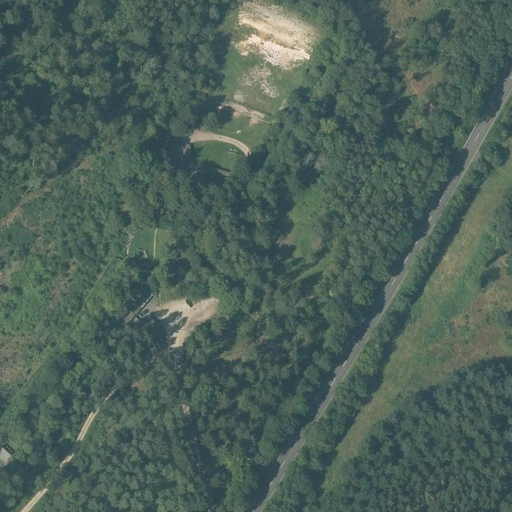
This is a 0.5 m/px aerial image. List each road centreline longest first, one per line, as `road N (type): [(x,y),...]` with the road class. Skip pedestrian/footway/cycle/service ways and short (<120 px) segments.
road 1 (track): [(511,0),(383,254),(336,310),(212,508)]
road 2 (secondary): [(511,76),(252,511)]
